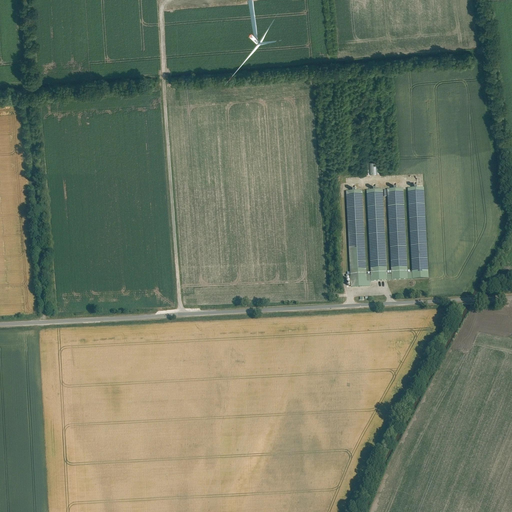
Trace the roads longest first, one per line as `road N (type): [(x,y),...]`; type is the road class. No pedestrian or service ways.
road 1 (unclassified): [(511,299),(0,325)]
road 2 (track): [(21,0),(44,323)]
road 3 (track): [(169,0),(159,8),(180,314)]
